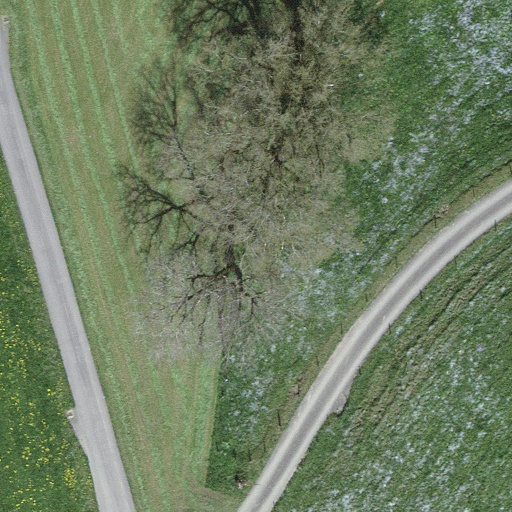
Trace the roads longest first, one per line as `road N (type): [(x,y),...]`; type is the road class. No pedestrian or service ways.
road 1 (unclassified): [(0,88),(119,511)]
road 2 (track): [(254,511),(394,299),(511,196)]
